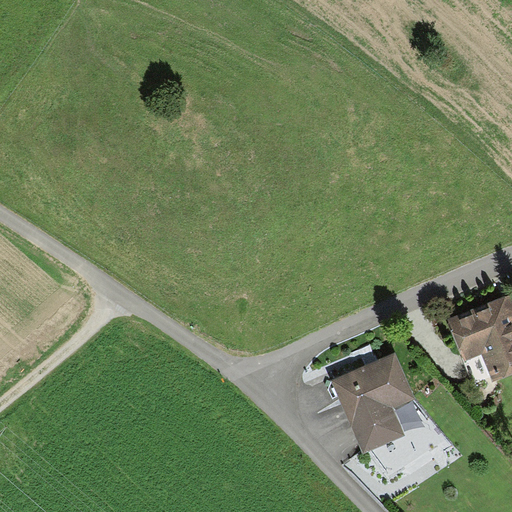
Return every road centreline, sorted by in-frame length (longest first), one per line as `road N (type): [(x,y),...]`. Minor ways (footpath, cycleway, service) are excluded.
road 1 (track): [(130,307),(235,379),(379,511)]
road 2 (residential): [(511,257),(235,379)]
road 3 (track): [(130,307),(0,415)]
road 4 (track): [(0,217),(130,307)]
